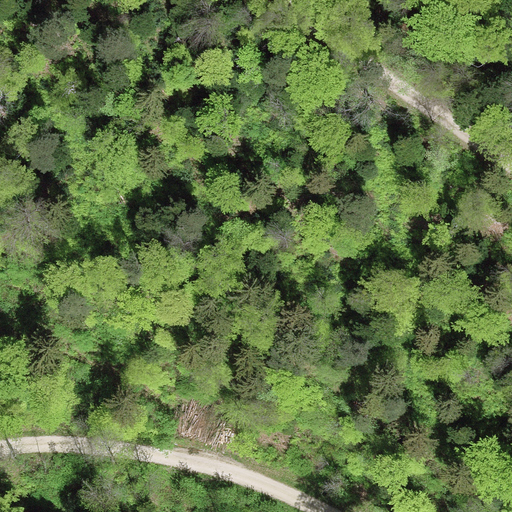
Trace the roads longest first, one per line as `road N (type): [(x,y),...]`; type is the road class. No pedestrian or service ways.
road 1 (track): [(321,511),(250,478),(160,455),(43,444),(0,449)]
road 2 (track): [(233,473),(196,423),(105,366),(0,334)]
road 3 (track): [(288,0),(511,160)]
